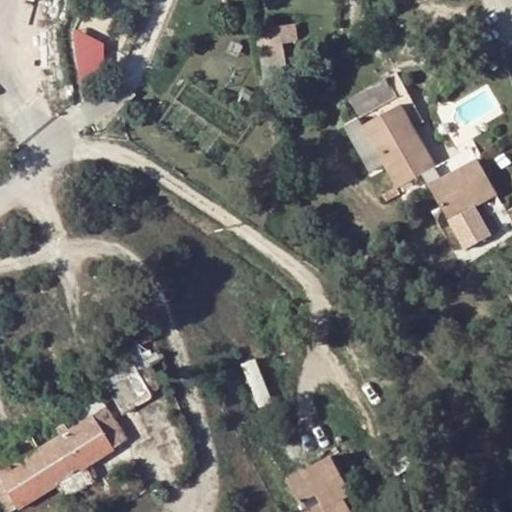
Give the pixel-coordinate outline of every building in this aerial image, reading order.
[(261,46),(282,42),(281,27),(258,31),(261,46)] [(392,77),(352,93),(360,113),(401,96),(392,77)] [(403,105),(417,128),(425,123),(409,93),(400,98),(403,105)] [(448,177),(441,166),(417,128),(403,105),(400,98),(378,110),(381,117),(365,126),(361,119),(348,126),(372,172),(385,165),(399,190),(425,176),(460,238),(476,228),(468,213),(475,209),(463,168),(448,177)] [(378,110),(361,119),(365,126),(381,117),(378,110)] [(478,159),(463,168),(475,209),(499,196),(478,159)] [(159,387),(146,368),(109,390),(125,414),(152,395),(150,393),(159,387)] [(119,443),(99,413),(84,423),(79,416),(71,421),(76,428),(69,432),(65,424),(57,430),(61,437),(0,475),(0,501),(6,511),(9,511),(55,483),(65,497),(93,480),(84,465),(119,443)] [(319,511),(354,493),(332,454),(288,480),(306,511),(319,511)]
